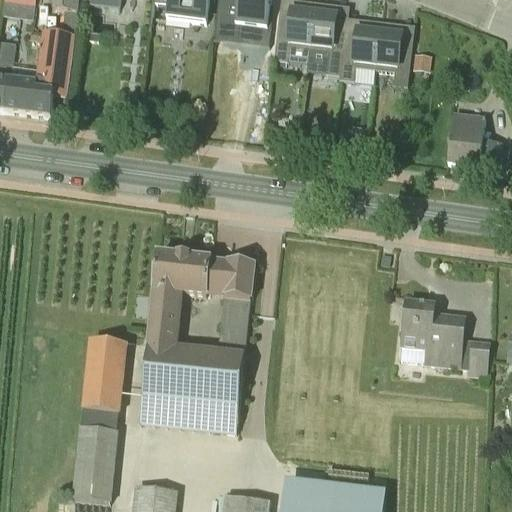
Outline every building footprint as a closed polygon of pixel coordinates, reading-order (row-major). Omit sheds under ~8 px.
[(61,38),(75,40),(79,8),(79,0),(58,0),(57,15),(63,16),(61,38)] [(79,0),(79,8),(103,11),(104,0),(79,0)] [(104,0),(103,11),(120,13),(121,0),(104,0)] [(153,0),(151,21),(207,28),(210,2),(214,2),(214,0),(153,0)] [(262,31),(265,0),(228,0),(223,48),(244,50),(246,28),(262,31)] [(280,14),(274,66),(289,68),(291,54),(310,56),(316,8),(301,6),(300,16),(280,14)] [(331,10),(316,8),(310,56),(330,58),(327,80),(340,81),(342,81),(348,33),(349,22),(330,19),(331,10)] [(356,73),(375,76),(381,27),(366,26),(365,35),(348,33),(342,81),(340,81),(340,85),(354,87),(356,73)] [(393,92),(408,93),(414,41),(395,39),(396,29),(381,27),(375,76),(395,78),(393,92)] [(54,100),(68,101),(75,40),(61,38),(43,37),(36,85),(47,86),(45,98),(54,100)] [(87,45),(98,46),(99,39),(88,38),(87,45)] [(0,116),(51,123),(54,100),(45,98),(47,86),(36,85),(36,87),(26,86),(27,80),(12,78),(16,49),(0,46),(0,116)] [(413,58),(411,73),(429,76),(431,61),(413,58)] [(486,124),(453,120),(448,169),(500,175),(503,148),(483,146),(486,124)] [(244,361),(250,305),(251,305),(255,271),(211,266),(211,265),(159,260),(141,429),(238,438),(246,362),(244,361)] [(463,346),(465,323),(434,320),(435,310),(407,307),(402,353),(427,356),(426,369),(470,374),(469,380),(486,382),(490,349),(463,346)] [(92,346),(84,416),(74,505),(110,509),(127,350),(92,346)] [(175,511),(177,498),(137,493),(134,511),(175,511)] [(223,511),(270,511),(271,508),(225,503),(223,511)]
